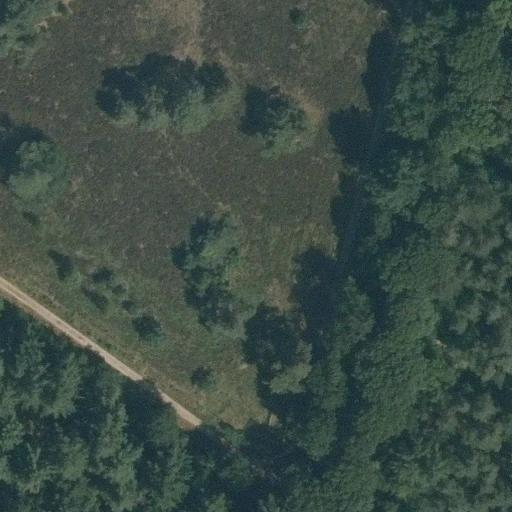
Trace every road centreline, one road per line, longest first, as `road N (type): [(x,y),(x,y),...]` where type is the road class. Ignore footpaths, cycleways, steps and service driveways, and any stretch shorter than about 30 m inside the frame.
road 1 (track): [(200,424),(255,466),(276,456),(295,431),(410,0)]
road 2 (track): [(0,282),(200,424)]
